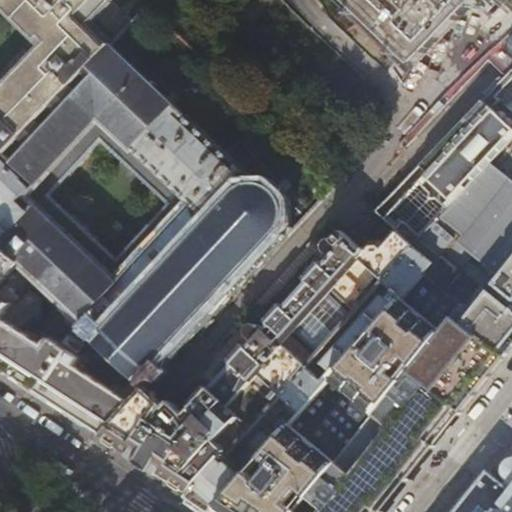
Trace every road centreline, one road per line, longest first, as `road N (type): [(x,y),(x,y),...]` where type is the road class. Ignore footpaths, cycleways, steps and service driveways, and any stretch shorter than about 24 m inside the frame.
road 1 (tertiary): [(126,490),(0,406)]
road 2 (residential): [(418,511),(511,393)]
